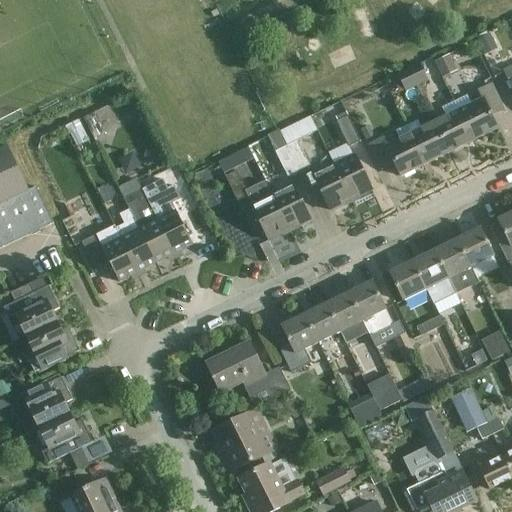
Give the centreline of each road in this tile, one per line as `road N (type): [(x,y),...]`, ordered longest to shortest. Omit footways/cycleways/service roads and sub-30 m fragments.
road 1 (residential): [(132,359),(511,172)]
road 2 (residential): [(206,511),(132,359)]
